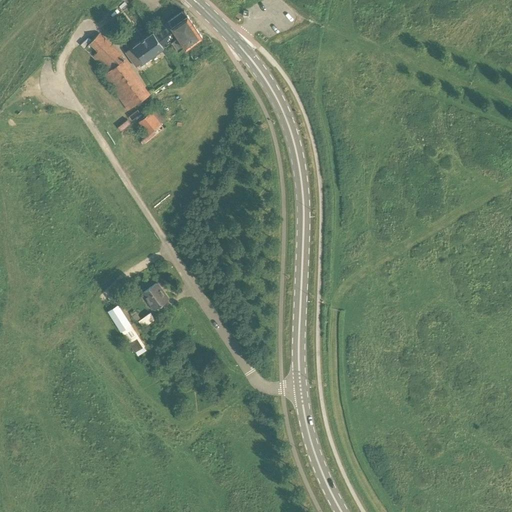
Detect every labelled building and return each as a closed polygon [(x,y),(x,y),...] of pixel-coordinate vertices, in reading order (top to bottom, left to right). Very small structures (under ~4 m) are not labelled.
[(203,36),(188,15),(184,9),(153,31),(164,48),(172,42),(178,50),(185,46),(186,48),(203,36)] [(144,62),(164,48),(153,31),(152,30),(131,45),(132,46),(125,51),(136,67),(144,62)] [(121,54),(98,32),(83,48),(108,72),(101,76),(126,112),(150,95),(125,60),(120,55),(121,54)] [(138,122),(148,134),(161,123),(151,111),(138,122)] [(143,293),(155,309),(169,299),(157,283),(143,293)] [(130,328),(132,327),(119,306),(109,312),(122,333),(130,328)] [(155,320),(151,314),(139,322),(144,329),(155,320)] [(143,348),(130,328),(122,333),(135,353),(143,348)]
